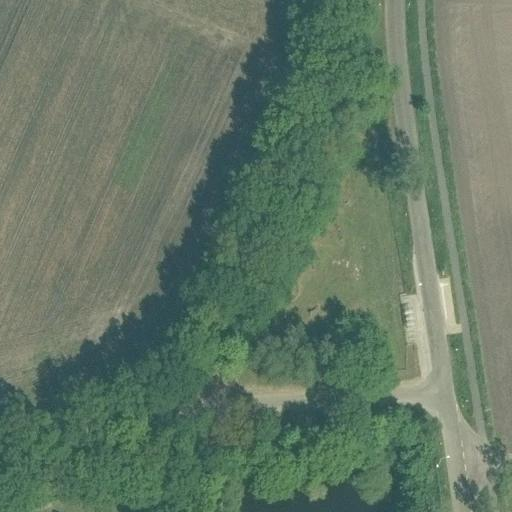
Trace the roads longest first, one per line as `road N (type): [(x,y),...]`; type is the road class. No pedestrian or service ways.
road 1 (unclassified): [(441,391),(214,404),(0,458)]
road 2 (tertiary): [(384,0),(441,391)]
